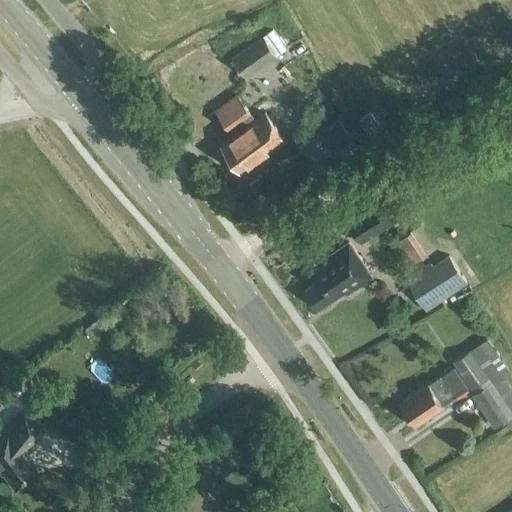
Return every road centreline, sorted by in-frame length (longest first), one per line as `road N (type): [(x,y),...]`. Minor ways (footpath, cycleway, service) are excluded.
road 1 (unclassified): [(218,267),(511,94)]
road 2 (unclassified): [(116,511),(174,429),(281,351)]
road 3 (secondary): [(218,267),(79,95)]
road 4 (secondary): [(391,511),(281,351)]
road 5 (secondary): [(79,95),(0,0)]
